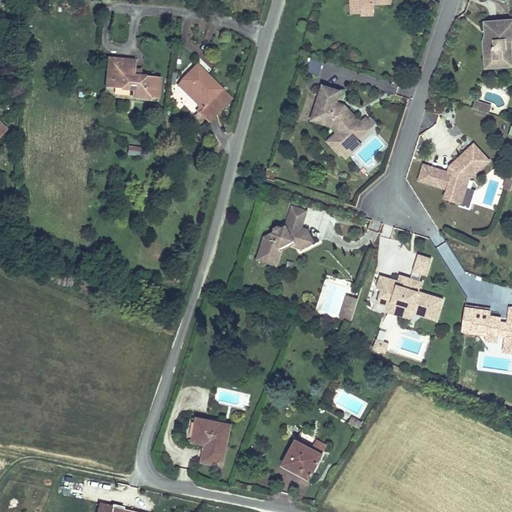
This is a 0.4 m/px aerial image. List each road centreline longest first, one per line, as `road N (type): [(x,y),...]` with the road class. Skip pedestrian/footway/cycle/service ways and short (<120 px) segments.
road 1 (unclassified): [(288,511),(161,484),(141,458),(277,0)]
road 2 (residential): [(451,0),(389,200)]
